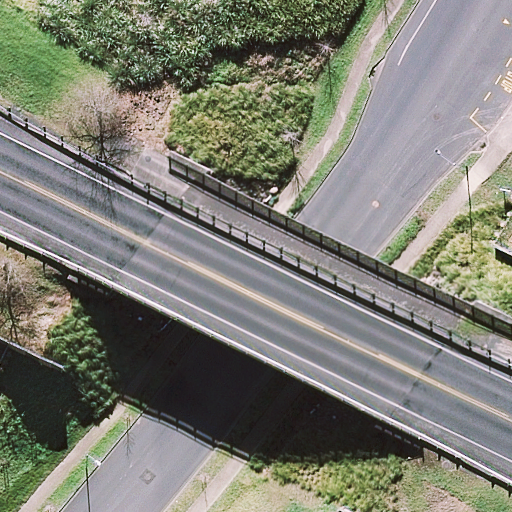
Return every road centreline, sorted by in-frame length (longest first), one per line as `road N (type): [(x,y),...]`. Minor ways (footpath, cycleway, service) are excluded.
road 1 (residential): [(113,511),(380,184),(503,0)]
road 2 (primary): [(511,418),(0,168)]
